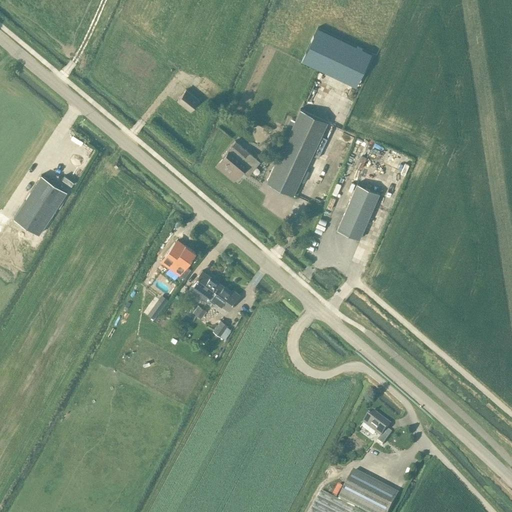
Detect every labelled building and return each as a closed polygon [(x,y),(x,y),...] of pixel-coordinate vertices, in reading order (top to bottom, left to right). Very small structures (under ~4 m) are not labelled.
[(355,85),(371,51),(317,26),(301,59),(318,67),(355,85)] [(318,115),(331,88),(313,80),(301,107),(318,115)] [(237,108),(252,115),(253,113),(262,92),(247,85),(239,103),(237,108)] [(198,99),(186,89),(177,100),(190,110),(198,99)] [(326,121),(299,109),(294,118),(265,182),(293,194),(326,121)] [(222,158),(216,166),(233,180),(231,178),(235,174),(237,175),(241,171),(247,176),(259,161),(247,151),(235,140),(232,144),(221,157),(222,158)] [(13,217),(38,234),(66,191),(41,175),(13,217)] [(357,183),(337,228),(359,238),(379,193),(357,183)] [(185,244),(183,248),(174,242),(164,255),(173,262),(175,259),(185,265),(195,252),(185,244)] [(206,302),(219,283),(208,275),(206,277),(201,273),(202,271),(202,270),(188,289),(206,302)] [(219,283),(206,302),(212,306),(216,300),(222,305),(223,303),(229,307),(227,309),(228,309),(239,294),(232,289),(230,291),(219,283)] [(160,300),(149,315),(153,319),(154,319),(165,304),(164,303),(160,300)] [(198,304),(192,312),(194,313),(196,315),(197,315),(202,308),(202,307),(198,304)] [(202,308),(197,315),(201,318),(206,311),(202,308)] [(180,338),(191,322),(183,317),(172,332),(180,338)] [(213,331),(219,335),(226,325),(220,320),(213,331)] [(362,425),(379,438),(376,442),(381,446),(390,433),(385,430),(388,425),(371,412),(362,425)] [(358,461),(344,488),(390,511),(404,485),(358,461)] [(359,511),(320,492),(309,511),(359,511)]
